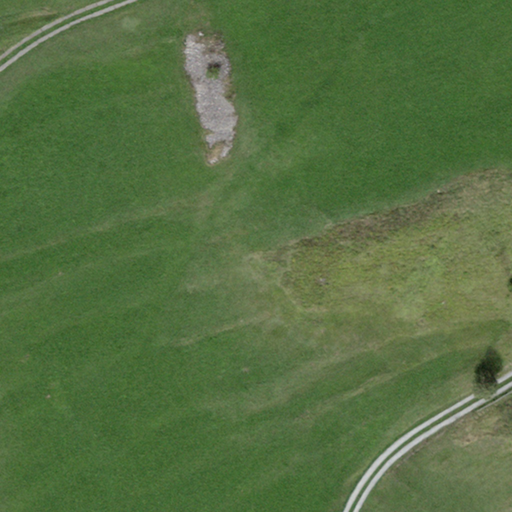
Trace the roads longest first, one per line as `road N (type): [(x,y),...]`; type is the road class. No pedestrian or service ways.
road 1 (track): [(349,511),(376,468),(408,440),(511,378)]
road 2 (track): [(0,71),(133,0)]
